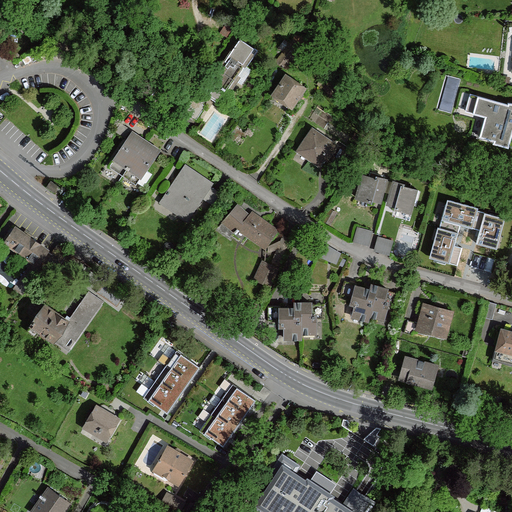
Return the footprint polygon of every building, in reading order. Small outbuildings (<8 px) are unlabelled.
[(235,22),(230,19),(222,32),(227,35),(235,22)] [(62,31),(55,42),(70,52),(77,41),(62,31)] [(220,80),(210,95),(225,105),(232,93),(229,90),(246,65),(244,64),(254,48),(240,39),(215,77),(220,80)] [(290,45),(287,49),(297,56),(300,53),(290,45)] [(297,56),(287,49),(278,61),(287,69),(297,56)] [(145,74),(133,90),(145,98),(157,82),(145,74)] [(287,75),(274,94),(292,107),(305,88),(287,75)] [(197,99),(204,104),(210,95),(220,80),(215,77),(212,81),(215,83),(203,100),(199,97),(197,99)] [(472,93),(467,112),(488,119),(482,137),(497,141),(495,144),(510,148),(511,141),(511,103),(510,103),(510,105),(472,93)] [(197,99),(193,96),(184,110),(197,119),(206,105),(204,104),(197,99)] [(313,129),(300,148),(312,156),(311,159),(319,164),(324,156),(327,158),(336,145),(313,129)] [(133,132),(110,167),(123,176),(146,141),(133,132)] [(160,150),(146,141),(123,176),(137,185),(157,155),(160,150)] [(185,167),(163,199),(191,217),(203,199),(211,186),(212,185),(185,167)] [(377,179),(361,175),(358,186),(360,187),(357,198),(371,202),(372,200),(381,202),(387,180),(377,177),(377,179)] [(404,184),(394,181),(388,204),(397,206),(396,209),(411,212),(414,202),(416,202),(419,191),(403,187),(404,184)] [(59,188),(51,183),(48,189),(55,194),(59,188)] [(222,193),(211,186),(203,199),(213,206),(222,193)] [(497,203),(480,198),(474,221),(496,227),(500,213),(494,212),(497,203)] [(249,216),(237,206),(224,221),(237,233),(240,229),(266,247),(277,231),(270,225),(252,213),(249,216)] [(337,213),(330,209),(324,219),(330,223),(337,213)] [(14,226),(3,239),(34,262),(37,264),(47,251),(14,226)] [(372,231),(357,227),(353,241),(368,245),(372,231)] [(386,238),(378,236),(374,250),(390,255),(394,240),(386,238)] [(327,243),(322,254),(338,262),(343,250),(327,243)] [(52,254),(47,251),(37,264),(34,262),(16,289),(24,294),(52,254)] [(278,268),(265,262),(260,272),(263,273),(259,281),(270,286),(278,268)] [(356,286),(357,286),(358,284),(345,281),(341,295),(353,298),(356,286)] [(373,285),(371,290),(368,302),(373,303),(369,315),(384,319),(388,306),(389,302),(384,301),(387,290),(387,289),(373,285)] [(357,286),(356,286),(353,298),(352,303),(356,305),(353,316),(368,321),(369,315),(373,303),(368,302),(371,290),(357,286)] [(399,293),(387,290),(384,301),(389,302),(388,306),(395,308),(399,293)] [(67,321),(44,306),(30,326),(68,352),(103,302),(88,292),(67,321)] [(296,302),(296,308),(296,321),(301,321),(301,333),(316,333),(316,319),(316,315),(311,315),(311,304),(311,302),(296,302)] [(324,304),(311,304),(311,315),(316,315),(316,319),(324,319),(324,304)] [(453,312),(425,304),(418,329),(446,337),(453,312)] [(497,306),(490,304),(486,316),(493,318),(497,306)] [(280,308),(281,308),(281,306),(268,306),(268,321),(281,321),(280,308)] [(301,333),(301,321),(296,321),(296,308),(281,308),(280,308),(281,321),(281,326),(285,327),(285,339),(301,338),(301,333)] [(413,335),(416,322),(408,320),(405,333),(413,335)] [(511,330),(502,328),(493,360),(511,364),(511,330)] [(201,367),(178,351),(146,398),(169,413),(201,367)] [(438,365),(406,356),(400,378),(432,387),(438,365)] [(257,400),(234,384),(202,430),(225,446),(257,400)] [(97,407),(85,427),(97,434),(100,430),(109,436),(119,420),(97,407)] [(168,447),(155,469),(179,483),(192,461),(168,447)] [(360,511),(361,511),(283,459),(246,511),(360,511)] [(63,511),(70,503),(49,488),(33,511),(63,511)] [(179,511),(185,502),(181,500),(172,495),(168,502),(165,508),(171,511),(179,511)]
